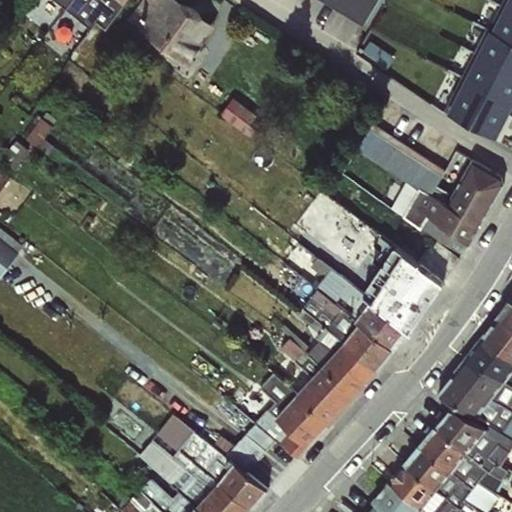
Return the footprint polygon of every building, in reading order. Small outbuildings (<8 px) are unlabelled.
[(145,0),(135,26),(205,55),(223,10),(197,0),(145,0)] [(332,0),(370,21),(382,0),(332,0)] [(511,0),(493,0),(442,109),(508,140),(511,131),(511,0)] [(0,163),(0,194),(14,173),(0,163)] [(444,280),(415,258),(324,191),(305,217),(428,305),(444,280)] [(428,305),(305,217),(298,227),(335,251),(365,272),(362,278),(379,291),(373,299),(412,330),(428,305)] [(0,228),(0,273),(5,278),(27,250),(0,228)] [(415,258),(444,280),(459,257),(430,237),(415,258)] [(317,288),(395,349),(412,330),(373,299),(345,277),(351,267),(350,265),(315,240),(313,244),(305,238),(301,245),(315,257),(310,265),(322,275),(315,287),(317,288)] [(395,349),(317,288),(302,308),(378,368),(395,349)] [(511,300),(509,298),(496,315),(511,323),(511,300)] [(378,368),(302,308),(296,315),(318,332),(315,335),(318,340),(313,347),(284,323),(280,328),(287,337),(353,396),(378,368)] [(480,335),(511,355),(511,323),(496,315),(480,335)] [(511,355),(480,335),(467,352),(511,382),(511,355)] [(353,396),(287,337),(280,347),(310,377),(298,391),(329,423),(353,396)] [(511,382),(467,352),(452,371),(511,407),(511,382)] [(329,423),(298,391),(274,370),(259,386),(274,401),(256,421),(275,441),(298,457),(329,423)] [(511,407),(452,371),(436,392),(474,416),(485,427),(511,439),(511,407)] [(511,447),(511,439),(485,427),(450,407),(435,424),(483,468),(489,456),(499,445),(510,451),(511,447)] [(248,471),(213,442),(174,412),(172,413),(157,433),(176,449),(250,505),(267,487),(248,471)] [(275,441),(256,421),(236,443),(220,433),(213,442),(248,471),(275,441)] [(483,468),(435,424),(419,443),(474,488),(479,478),(499,492),(508,468),(489,456),(483,468)] [(244,511),(250,505),(176,449),(173,453),(153,437),(140,453),(178,491),(202,511),(244,511)] [(474,488),(419,443),(404,461),(486,511),(488,511),(500,494),(499,492),(479,478),(474,488)] [(486,511),(404,461),(389,480),(426,511),(486,511)] [(202,511),(178,491),(173,496),(157,481),(133,464),(125,477),(139,489),(163,511),(202,511)] [(426,511),(389,480),(361,511),(426,511)] [(163,511),(139,489),(130,498),(124,495),(116,505),(121,511),(122,511),(163,511)]
